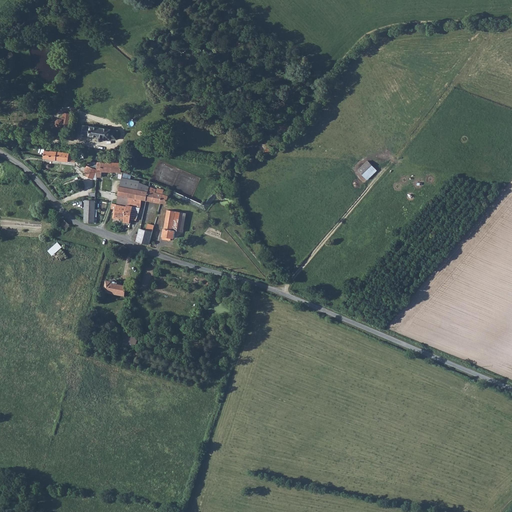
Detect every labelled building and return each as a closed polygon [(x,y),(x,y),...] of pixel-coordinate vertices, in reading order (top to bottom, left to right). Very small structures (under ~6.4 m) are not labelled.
[(25,109),(30,111),(34,102),(30,100),(30,103),(28,102),(25,109)] [(56,130),(65,132),(72,111),(63,109),(61,114),(56,116),(54,121),(58,125),(56,130)] [(106,139),(120,141),(121,131),(83,125),(81,135),(99,138),(99,140),(100,141),(102,141),(104,141),(105,141),(106,139)] [(275,149),(284,144),(278,139),(270,142),(275,149)] [(46,150),(45,159),(77,162),(78,154),(46,150)] [(245,165),(242,161),(231,168),(236,172),(245,166),(245,165)] [(369,161),(359,171),(368,180),(378,170),(369,161)] [(113,172),(114,163),(102,163),(102,172),(113,172)] [(123,172),(123,163),(114,163),(113,172),(123,172)] [(96,172),(89,169),(85,176),(92,180),(96,172)] [(235,178),(227,172),(220,180),(227,187),(233,180),(233,179),(235,178)] [(142,179),(125,173),(119,196),(130,198),(131,198),(135,199),(140,185),(142,179)] [(135,199),(131,198),(128,209),(134,210),(130,228),(134,228),(138,210),(140,211),(142,200),(147,201),(151,188),(140,185),(135,199)] [(147,201),(159,203),(161,195),(163,189),(157,188),(156,190),(151,188),(147,201)] [(221,195),(217,191),(204,205),(174,191),(173,195),(205,211),(221,195)] [(161,195),(159,203),(167,205),(169,197),(161,195)] [(119,196),(117,206),(128,209),(131,198),(130,198),(119,196)] [(83,199),(81,220),(91,221),(93,200),(83,199)] [(128,209),(117,206),(114,219),(125,221),(128,209)] [(123,226),(130,228),(134,210),(128,209),(125,221),(123,226)] [(167,209),(163,229),(172,231),(176,211),(167,209)] [(184,233),(188,214),(176,211),(172,231),(174,231),(184,233)] [(63,230),(66,223),(58,217),(55,227),(56,227),(60,229),(63,230)] [(150,245),(151,242),(153,234),(155,226),(149,225),(147,230),(141,228),(140,234),(138,241),(150,245)] [(169,238),(172,239),(174,231),(172,231),(163,229),(161,236),(169,238)] [(48,251),(52,256),(61,247),(57,243),(48,251)] [(125,298),(128,288),(112,284),(112,282),(107,281),(104,293),(125,298)] [(125,335),(124,346),(137,348),(138,337),(125,335)]
